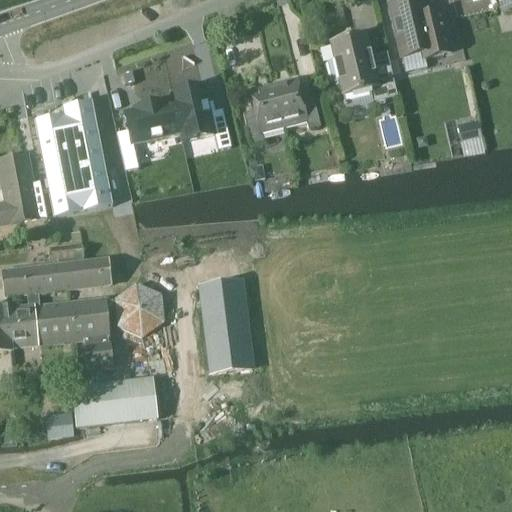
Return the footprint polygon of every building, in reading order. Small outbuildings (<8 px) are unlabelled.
[(390,7),(402,60),(423,55),(424,61),(452,54),(444,21),(428,25),(422,0),(421,0),(414,2),(412,0),(400,3),(398,5),(390,7)] [(499,0),(502,13),(511,11),(511,0),(467,0),(467,1),(470,0),(499,0)] [(185,28),(175,31),(180,50),(191,46),(185,28)] [(366,37),(366,36),(330,43),(330,44),(335,62),(329,63),(333,83),(339,82),(343,96),(342,96),(343,98),(368,92),(371,103),(370,103),(371,104),(398,97),(398,96),(397,96),(388,56),(388,55),(388,54),(371,58),(366,37)] [(274,87),(285,131),(308,125),(309,131),(322,128),(314,98),(303,101),(298,81),(274,87)] [(285,131),(274,87),(251,93),(256,113),(244,116),(252,147),(265,144),(263,136),(285,131)] [(204,88),(170,95),(172,103),(180,137),(182,145),(214,137),(218,153),(231,150),(223,112),(210,115),(204,88)] [(129,133),(116,136),(125,174),(138,171),(133,148),(180,137),(172,103),(165,105),(165,104),(134,111),(134,112),(124,114),(129,133)] [(63,117),(34,123),(37,139),(42,138),(45,155),(54,198),(49,199),(53,220),(112,208),(92,104),(90,104),(75,107),(62,110),(63,117)] [(465,155),(486,152),(482,130),(461,134),(465,155)] [(0,176),(5,204),(0,205),(0,227),(39,220),(46,219),(39,184),(32,185),(27,157),(0,161),(0,176)] [(71,235),(73,247),(82,246),(80,234),(71,235)] [(52,269),(3,275),(6,300),(27,297),(28,309),(40,307),(39,296),(110,288),(107,263),(84,266),(82,252),(50,255),(51,265),(52,269)] [(200,289),(210,378),(252,373),(241,283),(200,289)] [(134,288),(113,303),(113,304),(116,326),(116,330),(140,340),(161,325),(158,299),(134,288)] [(7,308),(0,309),(0,354),(11,353),(11,350),(77,343),(83,342),(84,342),(87,372),(113,369),(110,340),(108,327),(116,326),(113,304),(106,305),(105,300),(70,304),(40,307),(28,309),(7,311),(7,308)] [(77,429),(156,421),(151,381),(73,389),(77,429)] [(48,442),(75,440),(73,419),(46,421),(48,442)]
